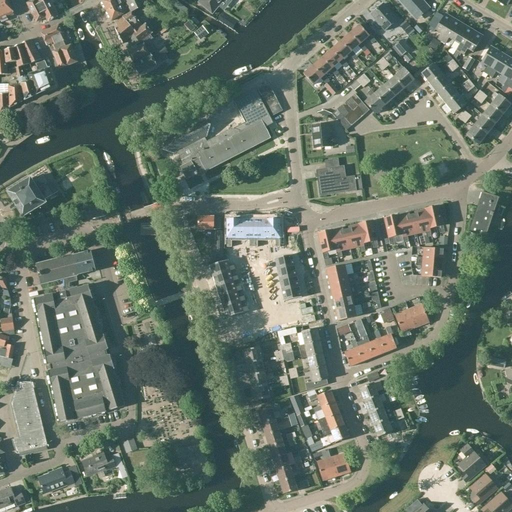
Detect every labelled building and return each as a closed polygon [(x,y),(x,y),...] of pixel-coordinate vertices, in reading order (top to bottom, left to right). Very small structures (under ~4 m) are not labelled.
[(33,0),(27,4),(36,22),(45,18),(48,22),(57,17),(47,0),(37,0),(36,0),(33,0)] [(103,0),(102,1),(107,11),(124,3),(124,5),(127,4),(124,0),(103,0)] [(124,0),(127,4),(131,12),(153,0),(124,0)] [(232,0),(231,0),(200,0),(198,3),(212,14),(219,6),(223,10),(232,0)] [(398,0),(416,20),(430,8),(422,0),(398,0)] [(112,21),(124,13),(126,16),(131,13),(131,12),(127,4),(124,5),(124,3),(107,11),(112,21)] [(0,20),(1,21),(1,23),(8,20),(7,18),(14,15),(13,14),(14,12),(13,9),(11,8),(9,4),(0,7),(0,20)] [(371,15),(385,31),(397,20),(383,4),(371,15)] [(115,29),(119,38),(140,23),(131,13),(126,16),(122,18),(115,22),(118,27),(115,29)] [(441,34),(438,40),(441,42),(455,20),(445,14),(435,30),(441,34)] [(449,38),(454,42),(464,25),(455,20),(441,42),(445,44),(449,38)] [(142,41),(145,44),(152,38),(150,35),(152,33),(145,24),(143,27),(140,23),(119,38),(123,44),(126,41),(132,48),(135,46),(142,41)] [(62,34),(63,34),(59,25),(41,34),(46,45),(53,42),(54,45),(52,46),(55,51),(66,47),(64,44),(66,43),(62,34)] [(360,25),(350,34),(365,51),(367,49),(361,43),(367,38),(373,44),(376,41),(371,35),(369,36),(360,25)] [(456,51),(460,53),(473,31),(464,25),(454,42),(460,45),(456,51)] [(203,27),(194,34),(200,41),(209,34),(203,27)] [(163,30),(153,38),(154,40),(156,42),(167,35),(163,30)] [(483,37),(473,31),(460,53),(464,55),(467,49),(473,53),(483,37)] [(350,34),(341,42),(359,62),(360,61),(357,57),(352,51),(358,46),(363,52),(365,51),(350,34)] [(127,52),(133,63),(155,52),(150,43),(149,41),(153,38),(152,38),(145,44),(145,45),(137,49),(136,48),(127,52)] [(30,40),(21,45),(29,64),(41,60),(30,40)] [(402,40),(394,47),(402,56),(410,49),(402,40)] [(341,42),(332,50),(346,67),(348,65),(343,59),(349,54),(354,60),(354,61),(357,64),(359,62),(341,42)] [(14,49),(12,49),(16,62),(18,68),(16,68),(18,79),(24,78),(21,67),(29,64),(21,45),(14,49)] [(70,46),(55,51),(53,52),(59,69),(77,62),(70,46)] [(488,75),(501,53),(490,47),(481,63),(487,67),(483,72),(488,75)] [(12,49),(5,51),(6,64),(16,62),(12,49)] [(332,50),(322,58),(337,75),(339,73),(334,67),(339,62),(345,68),(346,67),(332,50)] [(155,52),(133,63),(139,75),(156,66),(154,60),(161,57),(158,52),(158,51),(155,52),(155,51),(155,52)] [(496,72),(502,75),(511,59),(501,53),(488,75),(492,78),(496,72)] [(468,72),(475,61),(469,57),(462,68),(468,72)] [(330,70),(335,76),(337,75),(322,58),(313,66),(337,93),(338,92),(324,76),(330,70)] [(379,61),(386,68),(389,65),(383,58),(379,61)] [(504,85),(508,88),(511,81),(511,59),(502,75),(508,79),(504,85)] [(422,74),(430,84),(448,70),(456,64),(453,60),(439,71),(434,64),(422,74)] [(376,64),(382,72),(386,68),(379,61),(376,64)] [(45,62),(37,65),(39,70),(47,67),(45,62)] [(430,84),(438,94),(450,84),(442,75),(448,70),(451,73),(459,68),(456,64),(448,70),(430,84)] [(396,68),(400,72),(394,77),(404,89),(414,81),(404,69),(403,69),(400,65),(396,68)] [(321,79),(326,84),(324,86),(332,96),(337,93),(313,66),(303,74),(313,85),(321,79)] [(38,72),(28,75),(35,95),(55,86),(48,69),(38,72)] [(388,78),(390,80),(384,86),(395,98),(404,89),(394,77),(394,78),(391,74),(388,78)] [(27,77),(24,78),(18,79),(19,85),(21,84),(24,101),(35,95),(28,75),(27,76),(27,77)] [(364,75),(360,78),(367,85),(370,82),(364,75)] [(363,88),(367,85),(360,78),(350,86),(354,91),(361,86),(363,88)] [(469,80),(461,86),(464,89),(471,84),(469,80)] [(485,81),(480,87),(485,91),(490,85),(485,81)] [(9,94),(9,108),(22,102),(21,86),(17,86),(17,83),(9,83),(9,85),(0,85),(0,95),(8,94),(9,94)] [(258,89),(260,94),(271,89),(268,83),(258,89)] [(446,104),(458,94),(450,84),(438,94),(446,104)] [(464,89),(467,93),(475,88),(471,84),(464,89)] [(384,86),(374,94),(385,106),(395,98),(384,86)] [(260,94),(263,100),(274,94),(271,89),(260,94)] [(178,132),(167,138),(163,150),(174,154),(177,152),(183,163),(188,164),(181,168),(187,179),(195,175),(196,176),(197,176),(196,174),(205,169),(206,171),(270,138),(267,132),(264,128),(273,123),(256,90),(234,102),(245,123),(233,129),(233,128),(225,132),(207,142),(205,138),(206,137),(208,132),(210,126),(199,122),(178,132)] [(374,94),(371,90),(367,93),(371,97),(365,103),(375,115),(385,106),(374,94)] [(480,91),(477,94),(484,100),(487,97),(480,91)] [(499,95),(498,96),(495,93),(491,97),(495,99),(490,105),(503,115),(511,105),(499,95)] [(0,113),(9,109),(8,94),(0,95),(0,94),(0,113)] [(263,100),(266,105),(277,100),(274,94),(263,100)] [(355,94),(350,98),(357,106),(362,102),(355,94)] [(466,104),(458,94),(446,104),(454,114),(466,104)] [(481,104),(484,100),(477,94),(474,98),(481,104)] [(350,98),(346,102),(353,110),(357,106),(350,98)] [(280,105),(277,100),(266,105),(269,111),(280,105)] [(346,102),(342,106),(349,114),(353,110),(346,102)] [(369,111),(362,102),(357,106),(365,114),(369,111)] [(280,105),(269,111),(272,116),(283,111),(280,105)] [(490,105),(482,115),(495,125),(503,115),(490,105)] [(337,110),(344,118),(349,114),(342,106),(337,110)] [(360,118),(365,114),(357,106),(353,110),(360,118)] [(332,114),(346,130),(351,126),(337,110),(332,114)] [(356,122),(360,118),(353,110),(349,114),(356,122)] [(464,111),(461,114),(468,120),(471,117),(464,111)] [(180,114),(165,123),(167,127),(183,119),(180,114)] [(356,122),(349,114),(344,118),(351,126),(356,122)] [(461,114),(458,118),(465,124),(468,120),(461,114)] [(482,115),(474,125),(487,135),(495,125),(482,115)] [(337,145),(336,137),(330,138),(329,124),(313,126),(314,137),(313,137),(314,148),(331,147),(331,146),(337,145)] [(466,135),(479,145),(487,135),(474,125),(466,135)] [(153,140),(149,131),(143,134),(148,143),(153,140)] [(344,166),(339,167),(338,159),(325,161),(326,169),(316,170),(320,197),(357,191),(356,190),(362,189),(360,176),(355,177),(354,176),(346,177),(344,166)] [(7,193),(13,203),(10,205),(12,209),(16,207),(22,218),(45,204),(44,201),(58,192),(53,184),(49,186),(43,175),(32,182),(30,179),(7,193)] [(468,232),(485,238),(499,198),(482,192),(468,232)] [(429,210),(423,211),(427,230),(429,229),(437,228),(438,234),(443,233),(440,219),(446,218),(444,207),(437,208),(437,207),(428,208),(429,210)] [(416,214),(411,215),(416,235),(425,232),(427,238),(431,237),(429,229),(427,230),(423,211),(415,213),(416,214)] [(406,215),(399,217),(403,235),(402,235),(404,243),(408,243),(407,237),(416,235),(411,215),(407,216),(406,215)] [(198,230),(213,230),(221,230),(221,217),(198,217),(198,230)] [(393,218),(393,217),(384,219),(390,245),(395,244),(393,238),(402,235),(403,235),(399,217),(393,218)] [(231,248),(231,241),(240,241),(240,220),(227,220),(227,247),(231,248)] [(240,220),(240,241),(249,241),(249,247),(253,247),(253,220),(240,220)] [(257,248),(257,241),(266,241),(266,220),(253,220),(253,247),(257,248)] [(266,220),(266,241),(275,241),(275,248),(280,248),(280,220),(266,220)] [(372,221),(359,224),(363,244),(372,242),(374,249),(378,248),(372,221)] [(359,224),(345,227),(350,249),(359,247),(361,253),(365,252),(363,244),(359,224)] [(59,240),(70,237),(66,226),(56,229),(59,240)] [(345,227),(331,230),(336,251),(338,259),(342,257),(341,251),(350,249),(345,227)] [(34,246),(48,243),(46,232),(37,234),(36,228),(24,230),(26,241),(32,240),(34,246)] [(336,251),(331,230),(318,234),(324,260),(329,259),(327,252),(336,251)] [(417,258),(416,262),(444,264),(444,256),(443,256),(443,250),(424,249),(423,258),(417,258)] [(223,250),(216,250),(210,252),(213,261),(223,258),(223,250)] [(91,252),(91,251),(72,256),(35,265),(41,285),(64,279),(64,291),(65,291),(67,298),(71,297),(69,290),(70,290),(69,283),(77,281),(77,276),(96,271),(96,270),(94,271),(89,252),(91,252)] [(277,270),(294,266),(292,255),(275,259),(277,270)] [(226,261),(210,266),(213,277),(230,272),(236,270),(234,266),(228,267),(226,261)] [(444,264),(416,262),(416,266),(423,267),(422,277),(441,278),(441,273),(443,273),(444,264)] [(326,270),(328,280),(347,276),(344,265),(326,270)] [(294,266),(277,270),(279,280),(297,277),(294,266)] [(26,275),(28,282),(37,279),(35,272),(26,275)] [(230,272),(213,277),(216,288),(233,282),(239,280),(237,276),(232,278),(230,272)] [(328,280),(330,290),(349,286),(347,276),(328,280)] [(282,291),(299,287),(297,277),(279,280),(282,291)] [(233,282),(216,288),(220,298),(236,293),(242,291),(241,286),(235,288),(233,282)] [(377,291),(375,283),(372,283),(372,284),(368,285),(370,292),(377,291)] [(44,297),(33,299),(36,314),(38,314),(45,350),(43,351),(46,365),(50,365),(51,371),(48,371),(50,386),(52,386),(59,423),(74,420),(72,413),(76,412),(78,419),(106,412),(104,405),(108,404),(110,411),(124,407),(113,370),(114,370),(110,355),(106,357),(104,351),(108,350),(104,335),(102,336),(91,300),(93,300),(88,285),(77,289),(77,288),(70,290),(69,290),(71,297),(67,298),(65,291),(64,291),(56,294),(58,301),(54,302),(52,295),(44,296),(44,297)] [(330,290),(333,301),(351,297),(349,286),(330,290)] [(299,287),(282,291),(284,302),(301,298),(299,287)] [(236,293),(220,298),(223,308),(240,303),(245,301),(244,296),(238,298),(236,293)] [(333,301),(335,311),(354,307),(351,297),(333,301)] [(417,297),(405,301),(407,306),(419,302),(417,297)] [(240,303),(223,308),(226,319),(249,311),(247,307),(242,308),(240,303)] [(414,308),(409,310),(416,328),(429,323),(422,305),(414,308)] [(354,307),(335,311),(337,322),(356,317),(354,307)] [(381,324),(394,318),(389,307),(376,313),(381,324)] [(416,328),(409,310),(395,316),(397,319),(402,333),(416,328)] [(3,334),(10,336),(15,335),(13,324),(12,320),(12,318),(0,319),(0,322),(2,332),(3,332),(3,334)] [(336,328),(339,336),(363,327),(360,319),(336,328)] [(389,336),(381,339),(380,339),(385,353),(397,348),(391,335),(393,334),(390,327),(386,328),(389,336)] [(302,332),(305,345),(320,341),(317,329),(302,332)] [(377,340),(370,343),(368,344),(373,358),(385,353),(380,339),(381,339),(378,331),(374,333),(377,340)] [(10,337),(0,334),(0,346),(4,347),(6,343),(8,343),(10,337)] [(357,344),(358,348),(357,349),(362,362),(373,358),(368,344),(370,343),(367,336),(363,338),(364,340),(357,344)] [(350,367),(362,362),(357,349),(358,348),(355,340),(351,342),(354,349),(345,353),(350,367)] [(302,359),(308,357),(323,354),(320,341),(305,345),(299,346),(302,359)] [(6,350),(5,357),(5,358),(12,359),(15,347),(7,345),(6,350)] [(244,351),(246,364),(262,360),(259,347),(244,351)] [(308,357),(310,370),(326,366),(323,354),(308,357)] [(246,364),(249,376),(265,373),(262,360),(246,364)] [(329,379),(326,366),(310,370),(313,383),(329,379)] [(249,376),(252,388),(267,385),(265,373),(249,376)] [(359,389),(364,401),(379,395),(374,383),(359,389)] [(270,398),(267,385),(252,388),(255,401),(270,398)] [(34,388),(18,387),(17,388),(16,388),(10,405),(19,439),(12,440),(13,446),(16,453),(18,453),(18,454),(19,454),(20,455),(47,449),(47,447),(48,447),(48,445),(49,445),(35,389),(34,389),(34,388)] [(318,399),(321,406),(322,408),(335,402),(331,391),(317,396),(317,395),(309,398),(311,402),(318,399)] [(364,401),(368,413),(383,407),(379,395),(364,401)] [(323,410),(326,417),(326,419),(340,414),(335,402),(322,408),(321,406),(314,409),(315,413),(323,410)] [(292,407),(296,417),(301,414),(297,404),(292,407)] [(258,411),(262,423),(276,419),(280,418),(280,417),(287,415),(285,409),(279,412),(274,414),(272,407),(258,411)] [(368,413),(373,425),(388,419),(383,407),(368,413)] [(297,417),(301,428),(307,425),(303,414),(297,417)] [(327,422),(330,429),(331,431),(345,425),(340,414),(326,419),(326,417),(318,420),(320,425),(327,422)] [(289,422),(287,415),(280,417),(280,418),(283,424),(289,422)] [(262,423),(265,435),(279,431),(276,419),(262,423)] [(373,425),(378,437),(392,431),(388,419),(373,425)] [(84,420),(76,421),(76,430),(85,429),(84,420)] [(349,437),(345,425),(331,431),(330,429),(323,432),(324,436),(332,433),(336,443),(349,437)] [(265,435),(269,447),(283,442),(279,431),(265,435)] [(133,439),(124,442),(128,453),(132,452),(137,450),(133,439)] [(294,439),(288,441),(290,447),(296,445),(294,439)] [(312,452),(323,448),(321,441),(309,446),(312,452)] [(283,442),(269,447),(273,459),(287,454),(283,442)] [(466,483),(485,466),(468,445),(461,451),(467,458),(458,466),(466,474),(461,478),(466,483)] [(324,460),(318,462),(323,480),(337,476),(331,458),(328,449),(321,452),(324,460)] [(88,476),(97,473),(99,479),(105,476),(104,472),(116,467),(112,456),(106,458),(104,453),(96,455),(97,456),(83,462),(88,476)] [(273,459),(276,470),(290,466),(287,454),(273,459)] [(345,454),(331,458),(337,476),(350,472),(345,454)] [(303,469),(302,462),(295,464),(297,471),(303,469)] [(491,465),(485,470),(490,475),(496,470),(491,465)] [(276,470),(280,482),(294,478),(290,466),(276,470)] [(70,471),(64,474),(62,468),(53,472),(54,473),(38,478),(44,494),(68,485),(68,486),(75,484),(70,471)] [(485,475),(470,488),(478,497),(473,501),(477,506),(497,489),(485,475)] [(307,480),(301,482),(296,484),(294,478),(280,482),(284,494),(298,490),(303,488),(309,486),(307,480)] [(511,486),(509,483),(503,489),(507,493),(511,488),(511,486)] [(0,491),(0,509),(16,504),(17,507),(26,504),(25,502),(30,501),(25,489),(13,493),(11,488),(0,491)] [(511,506),(501,493),(481,510),(482,511),(489,511),(490,511),(506,511),(511,507),(511,506)] [(327,511),(324,503),(301,511),(327,511)]
